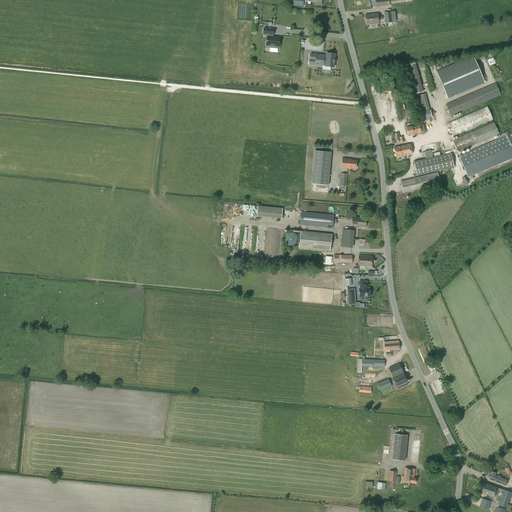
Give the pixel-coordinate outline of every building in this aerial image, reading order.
[(377,13),(365,15),(366,25),(378,23),(377,13)] [(273,35),(274,29),(264,28),(263,34),(268,34),(268,37),(267,37),(266,45),(266,47),(274,48),(274,46),(278,46),(279,38),(272,37),(272,35),(273,35)] [(333,67),(335,55),(326,54),(326,56),(324,56),(310,54),(309,64),(323,65),(323,61),(326,61),(325,66),(333,67)] [(266,70),(286,71),(286,56),(266,56),(266,70)] [(473,56),(436,71),(447,98),(484,83),(473,56)] [(483,56),(477,58),(485,78),(491,75),(483,56)] [(415,63),(406,65),(414,95),(422,92),(415,63)] [(496,83),(446,105),(450,116),(501,95),(496,83)] [(425,94),(419,96),(423,111),(429,109),(425,94)] [(487,107),(447,124),(453,137),(493,120),(487,107)] [(430,110),(419,113),(420,119),(432,117),(430,110)] [(472,132),(452,140),(457,152),(477,144),(499,134),(493,122),(472,132)] [(412,125),(406,126),(407,134),(409,135),(413,134),(421,132),(425,131),(423,125),(420,125),(419,125),(412,126),(412,125)] [(511,157),(511,133),(459,157),(468,177),(511,157)] [(398,134),(394,135),(395,142),(399,141),(400,142),(404,141),(403,137),(399,138),(398,134)] [(410,144),(393,148),(395,157),(412,154),(410,144)] [(315,151),(312,183),(328,185),(331,152),(315,151)] [(459,166),(455,152),(414,162),(418,175),(459,166)] [(342,158),(341,168),(350,169),(350,167),(356,168),(357,161),(351,160),(351,159),(342,158)] [(437,172),(426,175),(400,181),(403,193),(429,187),(440,184),(437,172)] [(257,206),(256,216),(281,219),(282,208),(257,206)] [(301,212),(300,225),(326,227),(326,228),(331,228),(332,228),(334,215),(301,212)] [(352,217),(351,226),(365,227),(366,218),(352,217)] [(342,230),(340,247),(350,248),(352,231),(342,230)] [(300,231),(298,249),(329,252),(331,234),(300,231)] [(284,239),(284,240),(284,241),(284,242),(285,243),(286,244),(287,245),(288,245),(289,246),(290,246),(291,246),(292,246),(292,245),(293,245),(294,245),(295,244),(295,243),(296,243),(296,242),(296,241),(297,241),(297,240),(297,239),(297,238),(296,237),(296,236),(295,236),(295,235),(294,234),(293,234),(292,233),(291,233),(290,233),(289,233),(288,233),(288,234),(287,234),(286,235),(285,236),(284,237),(284,238),(284,239)] [(359,256),(359,265),(372,266),(372,256),(359,256)] [(360,289),(359,289),(360,297),(365,296),(370,296),(370,294),(371,293),(371,292),(371,291),(370,290),(370,288),(367,288),(367,281),(360,282),(360,289)] [(399,340),(384,342),(384,345),(389,345),(391,345),(396,345),(396,350),(399,350),(399,340)] [(389,345),(384,345),(385,352),(386,352),(386,356),(391,355),(391,352),(393,352),(393,350),(396,350),(396,345),(391,345),(389,345)] [(399,364),(388,369),(397,389),(408,384),(401,367),(402,367),(401,363),(399,364)] [(388,379),(377,384),(380,391),(391,386),(388,379)] [(393,443),(392,459),(404,460),(406,435),(394,434),(393,443)] [(402,476),(401,482),(415,484),(415,478),(414,478),(414,469),(404,468),(403,476),(402,476)] [(389,471),(388,481),(395,482),(396,472),(389,471)] [(491,471),(488,479),(505,485),(507,480),(500,477),(500,476),(498,475),(497,476),(494,475),(495,473),(491,471)] [(485,483),(481,493),(494,497),(497,488),(485,483)] [(498,504),(507,507),(507,504),(511,492),(503,490),(502,493),(498,504)] [(482,499),(478,507),(487,510),(490,502),(482,499)]
